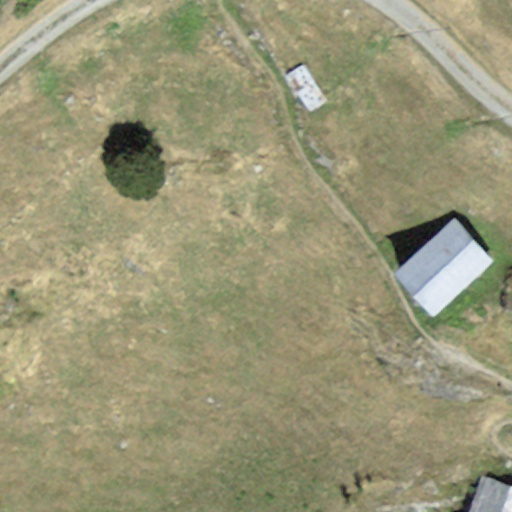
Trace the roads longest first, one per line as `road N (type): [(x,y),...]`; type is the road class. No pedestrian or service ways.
road 1 (track): [(368,0),(511,107)]
road 2 (track): [(0,76),(66,19),(110,0)]
